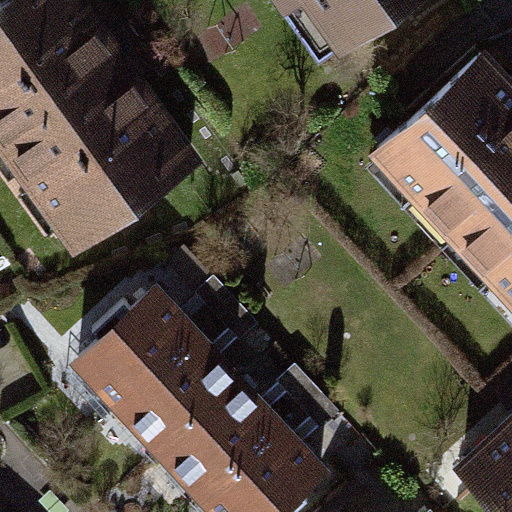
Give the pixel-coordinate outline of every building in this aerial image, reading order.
[(2,0),(0,2),(0,155),(73,257),(205,161),(87,0),(2,0)] [(278,0),(326,67),(423,0),(278,0)] [(511,74),(488,48),(371,155),(511,308),(511,74)] [(177,298),(84,378),(123,423),(215,343),(177,298)] [(216,344),(124,424),(163,469),(255,389),(216,344)] [(256,390),(163,469),(199,511),(204,511),(295,435),(256,390)] [(511,511),(511,419),(459,470),(499,511),(511,511)] [(295,436),(206,511),(298,511),(334,481),(295,436)]
